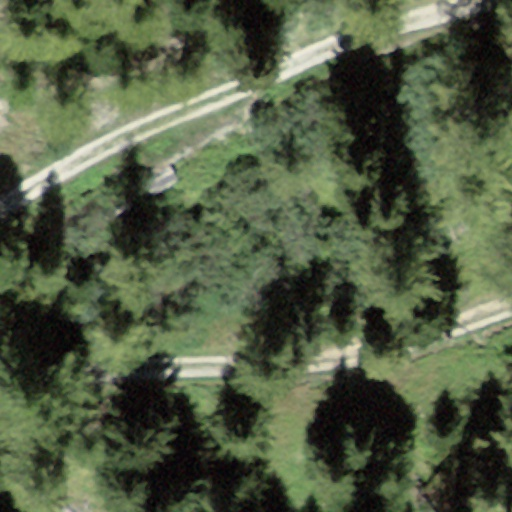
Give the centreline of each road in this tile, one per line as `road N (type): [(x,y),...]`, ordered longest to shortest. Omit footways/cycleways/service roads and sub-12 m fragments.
road 1 (track): [(511,306),(328,356),(0,395)]
road 2 (track): [(0,206),(167,114),(455,0)]
